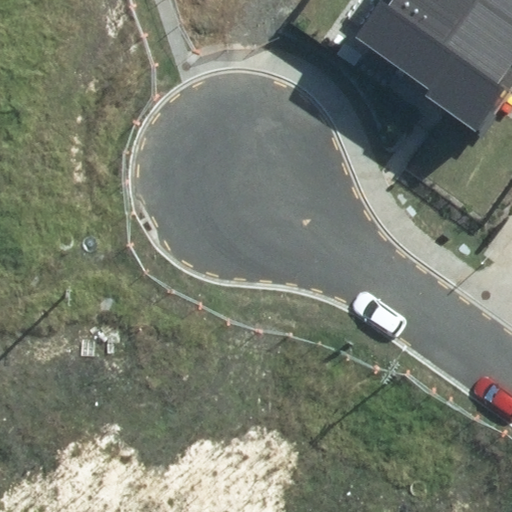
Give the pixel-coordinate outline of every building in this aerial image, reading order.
[(0,0),(0,13),(11,0),(0,0)] [(511,0),(416,0),(416,1),(511,68),(511,0)] [(511,91),(511,68),(416,1),(376,59),(465,121),(461,127),(489,146),(511,113),(511,102),(507,99),(511,91)] [(120,445),(123,424),(0,410),(0,511),(132,511),(140,448),(120,445)] [(338,511),(286,471),(254,511),(338,511)]
